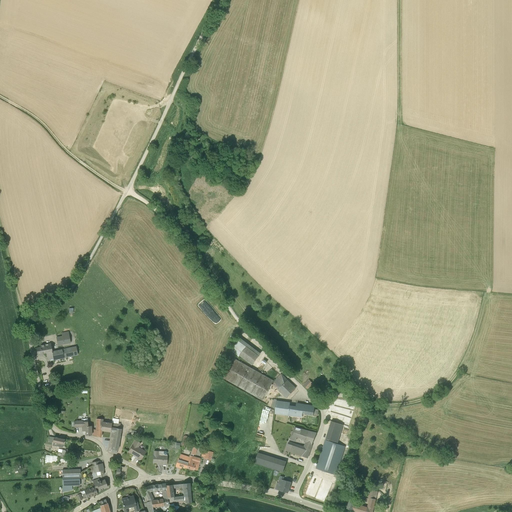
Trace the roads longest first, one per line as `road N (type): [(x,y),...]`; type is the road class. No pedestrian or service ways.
road 1 (unclassified): [(293,498),(321,409),(244,328),(156,211),(127,190)]
road 2 (track): [(488,291),(464,360),(442,389),(392,405),(335,395),(321,409)]
road 3 (unclassified): [(127,190),(222,0)]
road 4 (residential): [(105,456),(96,440),(49,422),(28,322)]
road 5 (unclassified): [(28,322),(68,292),(127,190)]
road 6 (track): [(127,190),(0,96)]
road 7 (residential): [(293,498),(185,478),(144,479)]
